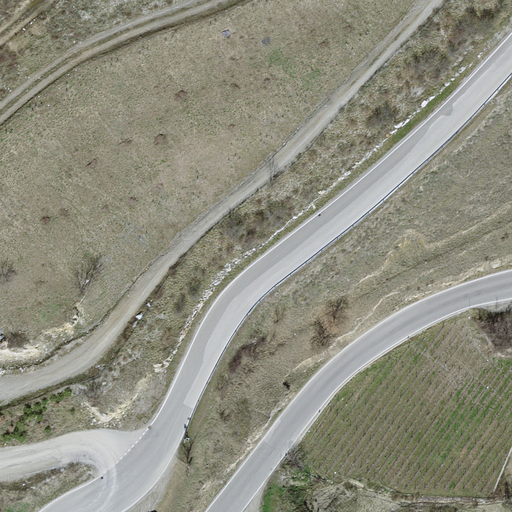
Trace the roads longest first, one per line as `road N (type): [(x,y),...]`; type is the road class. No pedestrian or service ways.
road 1 (tertiary): [(511,55),(457,114),(240,298),(213,334),(153,456),(80,511)]
road 2 (tertiary): [(224,511),(339,369),(381,335),(431,308),(511,286)]
